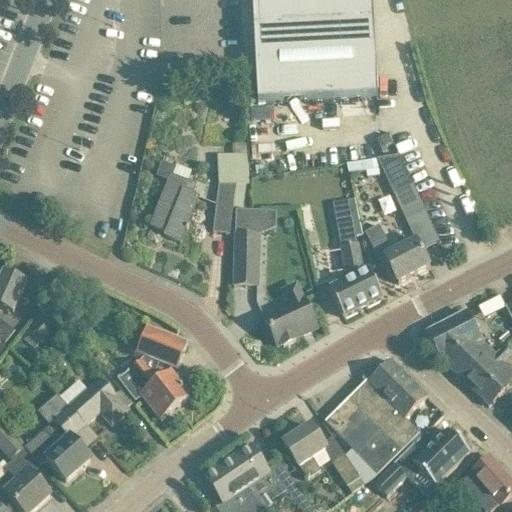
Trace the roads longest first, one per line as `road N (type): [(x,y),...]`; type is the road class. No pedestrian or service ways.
road 1 (unclassified): [(257,406),(195,320),(0,227)]
road 2 (residential): [(511,455),(381,329)]
road 3 (unclassified): [(121,511),(257,406)]
road 4 (unclassified): [(257,406),(381,329)]
road 5 (unclassified): [(381,329),(511,266)]
